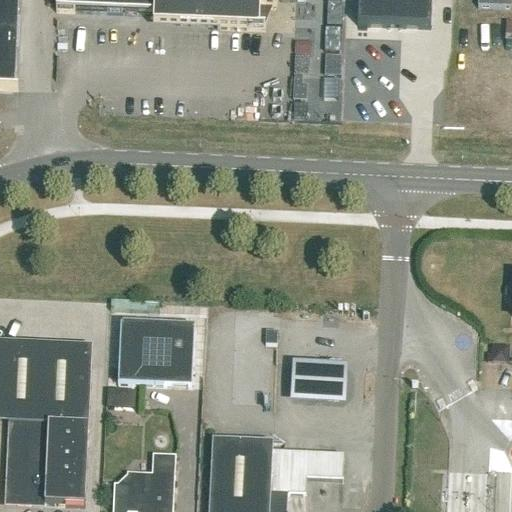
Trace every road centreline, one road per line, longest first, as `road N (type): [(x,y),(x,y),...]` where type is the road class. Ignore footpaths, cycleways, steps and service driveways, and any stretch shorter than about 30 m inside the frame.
road 1 (tertiary): [(0,182),(113,164),(395,177)]
road 2 (unclassified): [(373,511),(382,497),(395,177)]
road 3 (unknown): [(438,511),(450,373)]
road 4 (unknown): [(450,373),(488,418),(511,481)]
